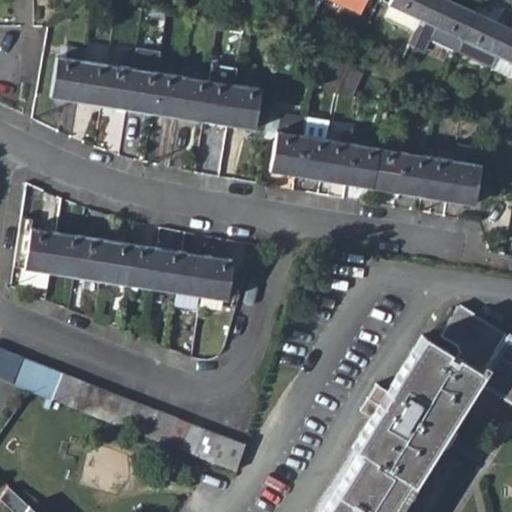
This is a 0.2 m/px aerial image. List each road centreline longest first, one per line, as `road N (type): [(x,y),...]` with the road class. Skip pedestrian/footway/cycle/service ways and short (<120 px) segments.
road 1 (residential): [(0,313),(197,391),(225,384),(242,368),(286,219)]
road 2 (residential): [(286,219),(139,195),(8,149)]
road 3 (residential): [(484,257),(286,219)]
